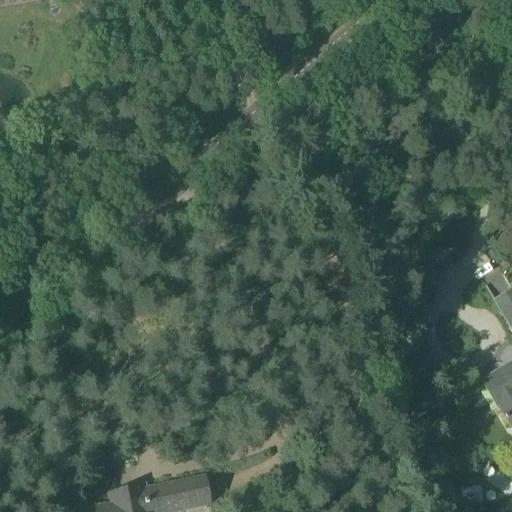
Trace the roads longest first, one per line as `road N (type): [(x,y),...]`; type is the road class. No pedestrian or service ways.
road 1 (track): [(430,511),(201,0)]
road 2 (tertiary): [(0,331),(387,0)]
